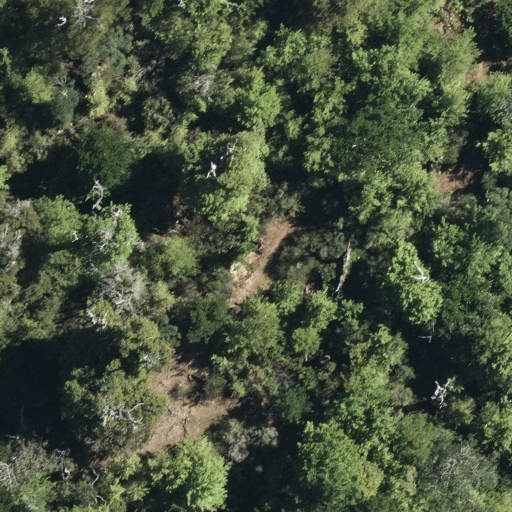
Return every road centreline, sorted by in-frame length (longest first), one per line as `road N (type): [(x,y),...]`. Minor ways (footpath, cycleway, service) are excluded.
road 1 (track): [(507,0),(488,45),(228,397),(0,475)]
road 2 (track): [(228,397),(358,511)]
